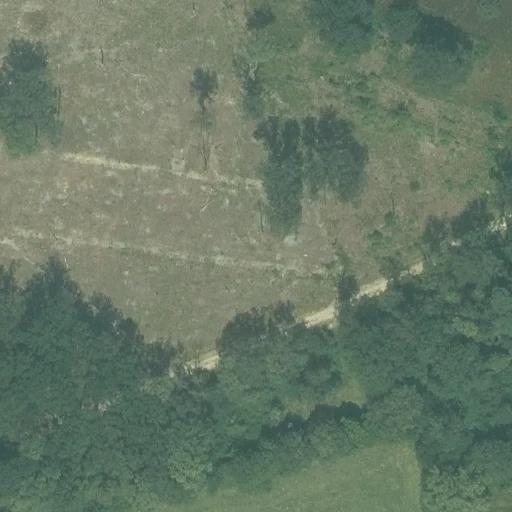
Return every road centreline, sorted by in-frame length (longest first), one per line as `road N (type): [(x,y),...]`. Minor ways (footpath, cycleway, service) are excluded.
road 1 (track): [(159,383),(341,308),(511,220)]
road 2 (track): [(0,442),(159,383)]
